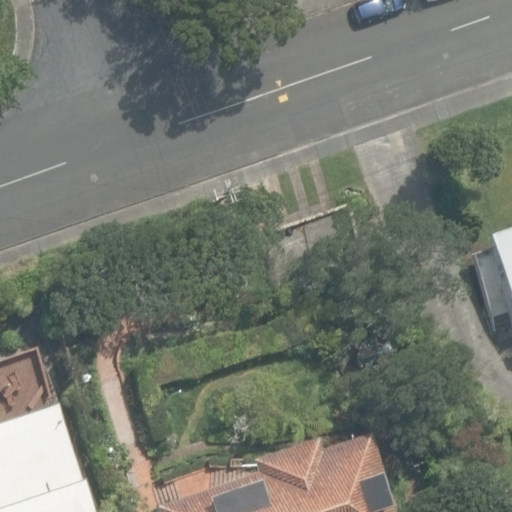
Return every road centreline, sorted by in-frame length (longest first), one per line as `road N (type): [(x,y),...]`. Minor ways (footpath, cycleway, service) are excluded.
road 1 (residential): [(511,27),(157,148)]
road 2 (residential): [(157,148),(0,201)]
road 3 (residential): [(157,148),(101,0)]
